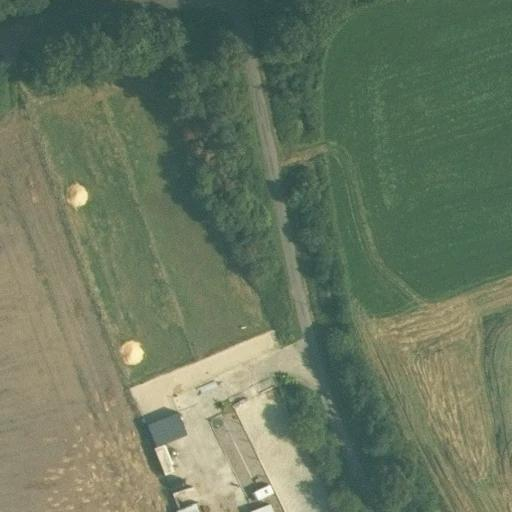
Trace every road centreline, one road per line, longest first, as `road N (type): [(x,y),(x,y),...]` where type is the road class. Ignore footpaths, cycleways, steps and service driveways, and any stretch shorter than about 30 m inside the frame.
road 1 (unclassified): [(376,511),(338,431),(304,322),(238,0)]
road 2 (unclassified): [(0,42),(93,14),(186,0)]
